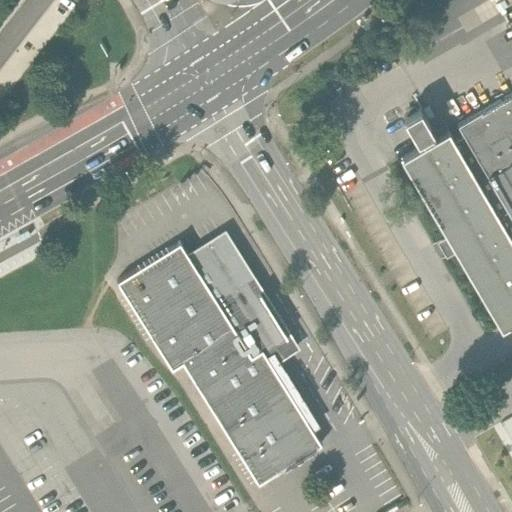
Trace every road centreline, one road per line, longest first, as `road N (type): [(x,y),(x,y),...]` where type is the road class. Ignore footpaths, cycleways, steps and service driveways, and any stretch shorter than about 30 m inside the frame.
road 1 (tertiary): [(206,77),(468,511)]
road 2 (secondary): [(0,198),(206,77)]
road 3 (secondary): [(206,77),(321,0)]
